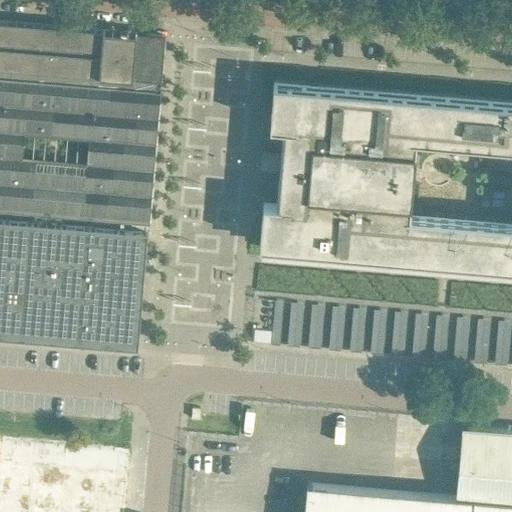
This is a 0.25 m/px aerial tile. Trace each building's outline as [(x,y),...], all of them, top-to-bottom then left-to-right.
[(0,332),(138,344),(147,231),(145,231),(146,220),(150,220),(161,89),(157,88),(158,79),(162,80),(166,34),(0,19),(0,332)] [(264,153),(262,168),(281,170),(279,200),(264,199),(262,213),(260,242),(511,263),(511,100),(274,80),(270,123),(285,124),(283,154),(264,153)] [(511,311),(274,294),(271,342),(495,358),(495,361),(511,361),(511,311)] [(511,499),(511,427),(462,424),(456,495),(511,499)] [(0,511),(128,511),(133,443),(0,433),(0,511)] [(511,511),(511,499),(456,495),(308,482),(305,511),(511,511)]
